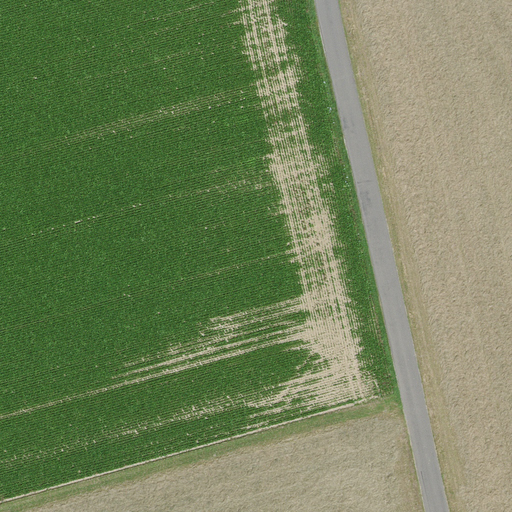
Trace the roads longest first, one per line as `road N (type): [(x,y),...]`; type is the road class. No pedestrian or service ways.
road 1 (residential): [(439,511),(327,0)]
road 2 (track): [(414,399),(5,511)]
